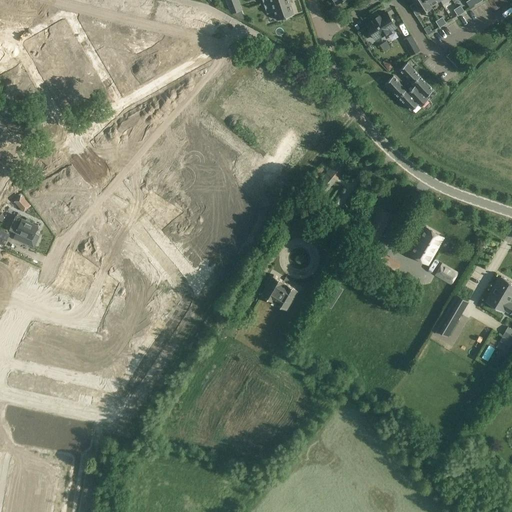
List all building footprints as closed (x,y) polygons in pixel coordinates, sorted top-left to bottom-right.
[(146,16),(146,0),(131,0),(131,15),(146,16)] [(225,0),(230,13),(231,13),(241,10),(237,0),(225,0)] [(270,0),(271,2),(265,4),(268,13),(274,11),(277,20),(294,14),(288,0),(270,0)] [(413,0),(421,13),(431,6),(426,0),(413,0)] [(464,12),(460,5),(454,10),(458,16),(464,12)] [(373,21),(366,25),(376,39),(382,36),(384,36),(387,35),(389,33),(390,30),(396,27),(387,12),(380,17),(378,15),(378,16),(373,19),(373,18),(372,19),(373,21)] [(26,45),(34,28),(26,24),(19,42),(26,45)] [(428,35),(433,31),(429,25),(426,27),(424,28),(428,35)] [(419,50),(411,36),(403,40),(411,54),(419,50)] [(132,47),(138,57),(144,53),(138,44),(132,47)] [(62,59),(67,54),(59,45),(54,50),(62,59)] [(466,65),(452,51),(446,56),(460,70),(466,65)] [(407,62),(399,70),(400,70),(412,83),(413,83),(415,85),(422,78),(420,76),(407,63),(408,63),(407,62)] [(40,76),(55,85),(58,79),(43,71),(40,76)] [(393,75),(385,83),(386,83),(398,96),(399,97),(401,99),(408,92),(408,91),(406,89),(407,89),(406,89),(394,76),(393,75)] [(94,90),(102,85),(96,76),(88,81),(94,90)] [(426,96),(433,90),(433,89),(422,78),(415,85),(426,96)] [(73,84),(61,86),(63,100),(75,98),(73,84)] [(408,92),(419,103),(421,106),(420,106),(421,106),(429,99),(428,98),(428,99),(426,96),(415,85),(408,91),(408,92)] [(419,103),(408,92),(401,99),(403,102),(411,110),(419,103)] [(52,94),(32,112),(38,119),(58,100),(52,94)] [(200,166),(211,172),(220,153),(209,148),(200,166)] [(188,154),(181,156),(185,176),(193,174),(188,154)] [(337,160),(312,190),(322,198),(346,168),(337,160)] [(223,179),(242,171),(239,163),(220,171),(223,179)] [(177,192),(182,187),(166,172),(161,177),(177,192)] [(58,183),(48,191),(52,196),(56,193),(64,202),(81,188),(82,187),(76,179),(75,180),(73,179),(62,188),(58,183)] [(24,199),(32,186),(23,180),(15,193),(24,199)] [(252,196),(253,189),(230,186),(229,193),(252,196)] [(81,188),(64,202),(71,210),(67,214),(71,219),(81,211),(77,206),(89,197),(81,188)] [(101,203),(107,193),(99,188),(93,198),(101,203)] [(239,226),(245,221),(231,204),(225,209),(239,226)] [(364,234),(376,241),(391,215),(379,208),(364,234)] [(81,215),(72,223),(76,228),(82,222),(90,232),(91,230),(105,219),(98,210),(85,220),(81,215)] [(166,224),(186,218),(183,210),(163,216),(166,224)] [(10,228),(9,229),(17,232),(31,239),(34,233),(37,225),(30,222),(26,220),(23,219),(15,215),(15,216),(10,228)] [(47,219),(50,226),(57,223),(54,217),(47,219)] [(105,219),(91,230),(97,238),(111,227),(105,219)] [(195,219),(184,237),(192,242),(203,224),(195,219)] [(220,220),(213,220),(213,240),(221,240),(220,220)] [(111,227),(97,238),(104,245),(105,244),(117,234),(111,227)] [(443,238),(426,228),(420,238),(420,239),(417,243),(411,254),(428,264),(443,238)] [(0,242),(5,245),(10,235),(0,230),(0,242)] [(51,239),(53,233),(47,230),(44,236),(51,239)] [(117,234),(105,244),(111,252),(125,240),(119,233),(117,234)] [(76,240),(92,249),(95,243),(79,234),(76,240)] [(125,240),(111,252),(117,259),(131,248),(125,240)] [(117,259),(116,260),(123,269),(117,275),(121,280),(131,272),(127,267),(139,256),(131,247),(131,248),(117,259)] [(0,259),(7,263),(10,257),(0,252),(0,259)] [(382,252),(374,264),(394,276),(401,264),(382,252)] [(345,264),(338,277),(347,282),(354,270),(345,264)] [(442,264),(436,275),(451,284),(458,273),(442,264)] [(138,270),(129,278),(133,283),(143,275),(138,270)] [(63,272),(60,283),(48,279),(46,286),(65,291),(70,273),(63,272)] [(274,275),(263,293),(287,307),(298,289),(274,275)] [(511,297),(511,282),(501,276),(486,302),(503,312),(504,310),(511,314),(511,312),(511,302),(510,301),(511,297)] [(468,289),(471,285),(463,280),(460,284),(468,289)] [(153,283),(147,292),(166,304),(172,295),(153,283)] [(335,284),(323,303),(331,308),(342,289),(335,284)] [(136,299),(132,305),(142,311),(146,305),(159,314),(166,304),(147,292),(141,302),(136,299)] [(454,306),(461,310),(466,301),(459,298),(454,306)] [(57,313),(59,307),(41,301),(39,307),(57,313)] [(462,315),(449,307),(436,329),(449,336),(462,315)] [(128,316),(122,326),(143,339),(149,330),(136,321),(139,315),(129,309),(125,315),(128,316)] [(113,334),(109,340),(119,346),(123,340),(137,349),(143,339),(122,326),(116,336),(113,334)] [(500,341),(510,348),(511,343),(511,329),(508,327),(500,341)] [(37,332),(35,339),(42,341),(44,334),(37,332)] [(29,342),(25,362),(35,364),(39,344),(29,342)] [(39,344),(35,364),(45,366),(49,346),(39,344)] [(115,344),(111,349),(122,355),(125,350),(115,344)] [(49,346),(45,366),(54,368),(58,347),(49,346)] [(58,347),(54,368),(64,370),(68,349),(58,347)] [(68,349),(64,370),(73,372),(77,351),(68,349)] [(77,351),(73,372),(84,374),(88,353),(77,351)] [(496,355),(492,362),(499,366),(503,359),(496,355)] [(103,356),(101,370),(105,371),(104,379),(117,382),(119,371),(120,371),(126,362),(122,360),(103,356)] [(32,377),(34,372),(15,365),(13,371),(32,377)] [(22,391),(9,389),(8,397),(30,400),(31,388),(23,387),(22,391)] [(103,404),(106,393),(95,389),(89,407),(108,414),(110,406),(103,404)] [(71,404),(73,397),(52,392),(51,398),(71,404)] [(23,414),(20,423),(31,426),(34,417),(23,414)] [(63,418),(63,430),(71,430),(71,418),(63,418)] [(17,439),(30,440),(30,430),(18,429),(17,439)] [(52,431),(50,450),(72,452),(73,443),(62,442),(63,432),(52,431)] [(16,455),(27,455),(26,445),(16,446),(16,455)] [(16,463),(14,476),(30,479),(29,485),(41,488),(43,481),(36,480),(39,467),(37,466),(38,463),(25,460),(24,464),(16,463)] [(12,492),(9,504),(34,509),(36,497),(39,498),(41,491),(28,488),(27,495),(12,492)]
